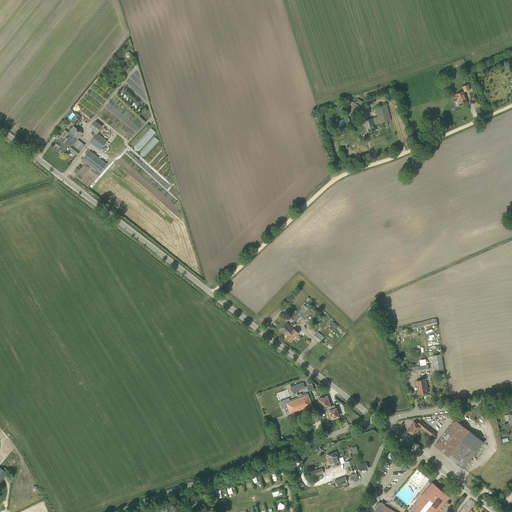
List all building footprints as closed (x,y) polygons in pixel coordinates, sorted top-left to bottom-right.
[(469,103),(464,92),(450,97),(452,103),(457,100),(460,106),(469,103)] [(354,117),(360,106),(349,100),(344,111),(354,117)] [(379,124),(391,121),(387,105),(375,108),(377,117),(373,118),(364,121),(366,127),(367,127),(368,132),(376,130),(374,125),(379,123),(379,124)] [(431,128),(442,125),(439,117),(429,121),(431,128)] [(333,128),(350,123),(348,118),(331,123),(333,128)] [(89,129),(96,134),(89,143),(100,150),(107,140),(97,133),(102,126),(95,121),(89,129)] [(77,140),(82,134),(73,126),(64,138),(62,137),(58,142),(55,145),(58,147),(58,148),(65,154),(69,149),(77,155),(84,145),(77,140)] [(101,174),(102,172),(101,172),(107,164),(89,151),(82,160),(101,174)] [(308,319),(314,311),(309,307),(307,310),(308,310),(304,315),(303,315),(306,312),(300,307),(291,318),(295,322),(299,316),(300,317),(303,319),(304,320),(306,318),(308,319)] [(412,329),(437,324),(436,318),(411,324),(412,329)] [(290,333),(294,329),(288,323),(281,331),(286,335),(285,336),(286,335),(289,332),(290,333)] [(286,335),(285,336),(291,342),(299,333),(294,329),(290,333),(289,332),(286,335)] [(320,342),(324,337),(318,332),(314,337),(320,342)] [(435,372),(444,370),(441,354),(433,356),(435,372)] [(426,379),(416,381),(419,394),(429,392),(426,379)] [(293,393),(305,388),(303,382),(290,386),(293,393)] [(312,405),(308,393),(302,395),(302,394),(298,395),(299,397),(290,400),(289,398),(280,401),(282,408),(288,406),(291,413),(312,405)] [(330,411),(336,409),(335,405),(331,407),(327,396),(319,399),(322,409),(323,409),(324,413),(330,411)] [(336,409),(330,411),(332,419),(339,416),(336,409)] [(437,433),(420,421),(417,424),(414,422),(408,430),(415,436),(421,427),(434,437),(437,433)] [(464,469),(484,442),(457,421),(452,422),(434,446),(464,469)] [(337,452),(327,455),(331,467),(341,464),(337,452)] [(349,472),(356,469),(353,460),(345,462),(349,472)] [(323,471),(320,472),(319,469),(309,472),(312,478),(324,473),(323,471)] [(337,486),(347,482),(345,476),(335,480),(337,486)] [(418,511),(436,511),(449,496),(450,496),(433,482),(412,507),(418,511)] [(384,505),(381,503),(380,504),(379,503),(373,511),(394,511),(384,506),(384,505)]
